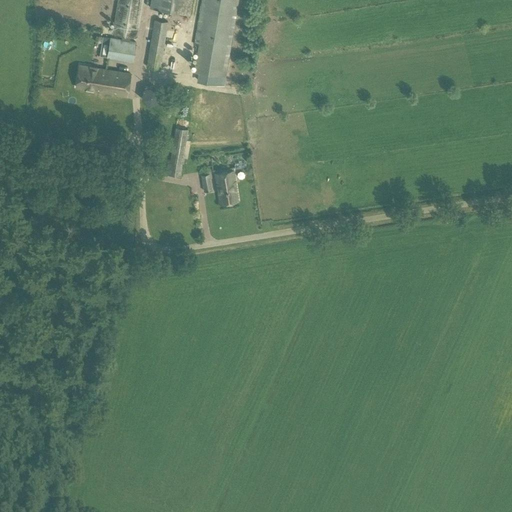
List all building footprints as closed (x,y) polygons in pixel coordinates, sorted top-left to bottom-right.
[(117,0),(114,25),(111,24),(109,33),(137,38),(138,32),(143,0),(117,0)] [(191,16),(193,0),(151,0),(150,8),(191,16)] [(239,0),(202,0),(195,45),(199,46),(195,72),(201,73),(199,82),(224,85),(239,0)] [(154,19),(146,67),(160,69),(168,22),(154,19)] [(136,41),(110,37),(107,57),(133,62),(136,41)] [(127,96),(130,74),(106,70),(107,64),(101,63),(100,69),(80,66),(77,87),(127,96)] [(144,88),(142,99),(150,105),(159,102),(162,91),(153,85),(144,88)] [(180,177),(188,130),(175,128),(168,175),(180,177)] [(238,201),(233,172),(215,175),(220,204),(238,201)] [(201,175),(204,191),(212,190),(210,174),(201,175)]
